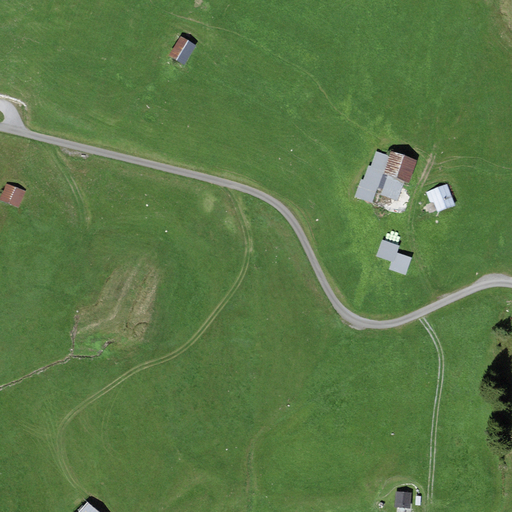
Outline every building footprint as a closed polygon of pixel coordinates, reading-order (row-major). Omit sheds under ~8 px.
[(201,45),(185,37),(175,55),(191,63),(201,45)] [(423,161),(397,153),(390,175),(417,182),(423,161)] [(392,157),(379,154),(375,168),(372,167),(368,182),(365,181),(361,197),(377,201),(381,189),(384,188),(392,157)] [(409,183),(392,177),(386,195),(403,201),(409,183)] [(28,192),(8,184),(2,200),(22,208),(28,192)] [(449,184),(429,193),(434,204),(439,202),(442,211),(458,205),(449,184)] [(403,247),(387,241),(382,256),(396,261),(393,270),(412,276),(417,259),(401,253),(403,247)] [(414,493),(400,493),(399,509),(414,509),(414,493)]
